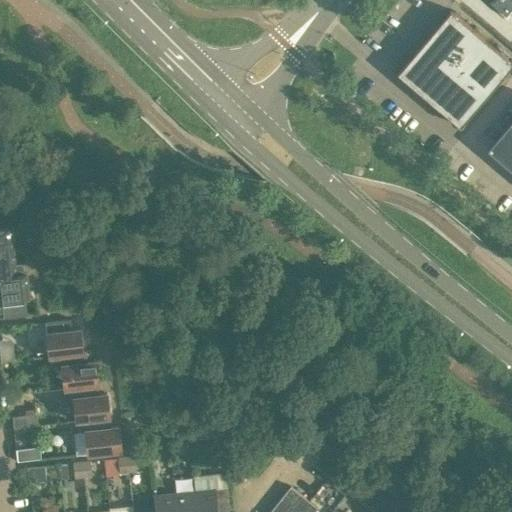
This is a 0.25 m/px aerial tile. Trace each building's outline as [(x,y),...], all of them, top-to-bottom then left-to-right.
[(511,0),(495,0),(492,4),(505,16),(511,8),(511,0)] [(511,62),(450,10),(397,72),(459,125),(511,63),(511,62)] [(511,170),(511,118),(486,148),(511,170)] [(15,240),(13,224),(0,225),(0,250),(15,249),(14,241),(15,240)] [(13,264),(11,250),(15,249),(0,250),(0,276),(22,273),(21,263),(13,264)] [(25,273),(22,273),(0,276),(0,304),(1,318),(26,315),(24,299),(28,299),(25,273)] [(78,329),(72,329),(70,318),(45,321),(46,332),(45,332),(48,356),(60,354),(81,352),(81,351),(78,329)] [(60,354),(64,388),(96,384),(93,360),(86,361),(85,350),(81,351),(81,352),(60,354)] [(76,420),(83,420),(108,417),(105,393),(97,394),(96,384),(64,388),(56,389),(58,405),(62,404),(64,422),(76,420)] [(25,409),(25,414),(12,416),(13,428),(37,425),(35,408),(25,409)] [(108,417),(83,420),(85,432),(74,433),(76,454),(119,449),(116,425),(109,426),(108,417)] [(41,458),(40,447),(16,449),(17,460),(41,458)] [(144,464),(143,455),(126,456),(128,472),(137,471),(136,465),(144,464)] [(126,456),(118,457),(119,473),(128,472),(126,456)] [(92,476),(90,460),(81,461),(83,477),(92,476)] [(73,462),(74,477),(83,477),(81,461),(73,462)] [(28,482),(46,481),(44,464),(26,466),(28,482)] [(215,488),(194,490),(196,511),(219,511),(230,511),(225,472),(215,473),(216,488),(215,488)] [(290,486),(282,495),(301,510),(308,501),(290,486)] [(174,492),(176,511),(196,511),(194,490),(174,492)] [(154,511),(176,511),(174,492),(153,495),(154,511)] [(299,511),(301,510),(282,495),(275,504),(285,511),(299,511)] [(312,511),(317,507),(308,500),(308,501),(301,510),(299,511),(312,511)]
